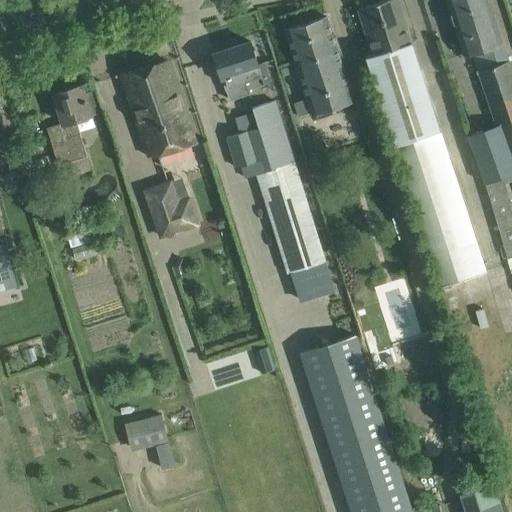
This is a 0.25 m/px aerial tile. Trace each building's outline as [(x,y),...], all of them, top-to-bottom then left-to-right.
[(383,0),(358,8),(373,53),(411,41),(398,0),(383,0)] [(447,0),(464,55),(472,53),(503,43),(489,0),(447,0)] [(353,100),(332,36),(326,17),(286,30),(308,99),(295,103),(300,118),(353,100)] [(259,67),(264,65),(263,63),(258,64),(251,41),(214,53),(229,100),(250,93),(249,89),(265,84),(259,67)] [(440,129),(411,41),(373,53),(365,55),(394,144),(440,129)] [(503,43),(472,53),(478,71),(509,61),(503,43)] [(192,144),(172,79),(167,60),(120,74),(145,158),(192,144)] [(496,125),(501,123),(511,119),(511,71),(509,61),(478,71),(496,125)] [(90,171),(86,156),(74,118),(90,113),(81,84),(54,93),(63,123),(47,128),(64,182),(85,175),(84,172),(90,171)] [(259,127),(268,155),(272,168),(294,161),(274,99),(252,106),(259,127)] [(511,119),(501,123),(511,155),(511,119)] [(511,173),(511,155),(501,123),(496,125),(468,135),(483,183),(503,177),(511,173)] [(255,160),(268,155),(259,127),(246,131),(255,160)] [(440,129),(394,144),(440,285),(485,271),(440,129)] [(237,165),(242,164),(255,160),(246,131),(228,137),(237,165)] [(318,133),(304,138),(311,158),(325,153),(318,133)] [(246,177),(256,173),(272,168),(268,155),(255,160),(242,164),(246,177)] [(294,161),(272,168),(256,173),(288,273),(326,261),(294,161)] [(357,179),(364,202),(385,195),(378,173),(357,179)] [(172,178),(142,189),(160,240),(169,237),(169,238),(177,236),(176,233),(201,225),(190,195),(188,195),(182,177),(172,180),(172,178)] [(506,257),(511,255),(511,196),(510,197),(503,177),(483,183),(506,257)] [(385,195),(364,202),(371,224),(392,218),(385,195)] [(6,243),(0,244),(0,283),(16,279),(6,243)] [(410,511),(352,333),(346,312),(336,315),(343,336),(300,350),(352,511),(410,511)] [(167,412),(125,422),(129,440),(158,433),(158,431),(171,428),(167,412)] [(503,511),(494,483),(460,494),(465,511),(503,511)]
